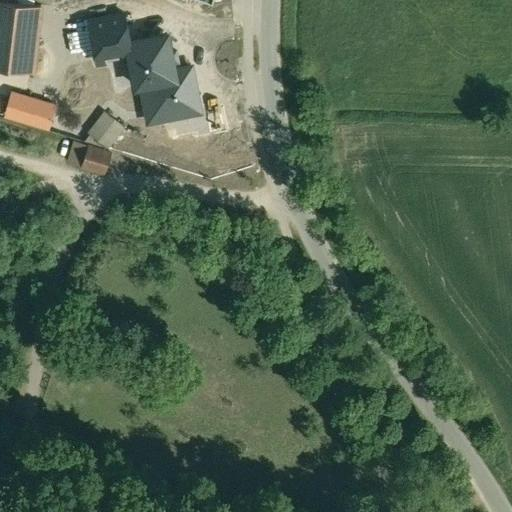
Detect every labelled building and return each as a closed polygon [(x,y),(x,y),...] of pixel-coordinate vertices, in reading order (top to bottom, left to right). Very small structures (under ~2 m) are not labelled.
[(41,5),(0,0),(0,33),(38,38),(41,5)] [(125,12),(90,19),(98,62),(130,57),(128,45),(133,43),(132,38),(125,12)] [(170,32),(132,38),(133,43),(128,45),(130,57),(136,89),(140,89),(180,80),(178,66),(170,32)] [(38,38),(0,33),(0,68),(34,72),(38,38)] [(180,80),(140,89),(147,124),(203,112),(193,64),(178,66),(180,80)] [(55,105),(13,93),(7,114),(48,127),(55,105)] [(105,110),(88,132),(108,148),(125,126),(105,110)] [(111,153),(88,145),(82,166),(105,173),(111,153)]
